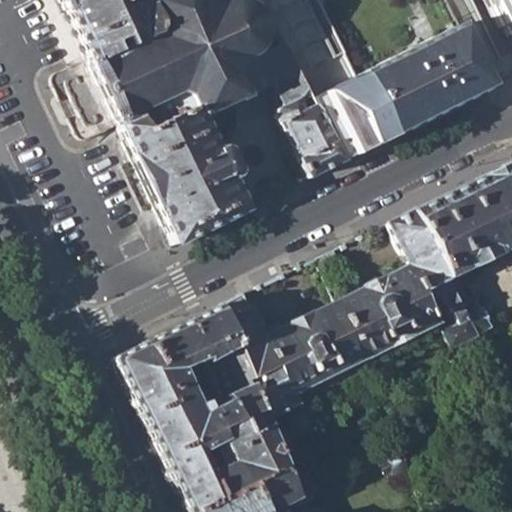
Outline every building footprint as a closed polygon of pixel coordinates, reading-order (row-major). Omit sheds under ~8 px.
[(62,15),(85,62),(110,53),(120,49),(150,36),(149,27),(141,11),(133,12),(130,2),(131,0),(51,0),(59,16),(62,15)] [(110,130),(114,127),(136,117),(153,108),(163,103),(162,99),(177,93),(179,94),(187,99),(197,123),(205,120),(203,117),(233,102),(235,103),(244,99),(241,91),(239,92),(233,78),(238,62),(252,55),(257,53),(261,47),(262,45),(263,35),(259,17),(257,14),(246,6),(234,2),(224,2),(209,7),(197,3),(196,0),(144,0),(138,4),(141,11),(149,27),(150,36),(120,49),(110,53),(85,62),(80,65),(110,130)] [(196,0),(197,3),(209,7),(224,2),(234,2),(246,6),(257,14),(259,17),(268,14),(260,0),(196,0)] [(511,0),(479,0),(495,31),(500,29),(511,53),(511,0)] [(259,17),(263,35),(262,45),(279,35),(268,14),(259,17)] [(357,73),(388,135),(484,88),(453,27),(357,73)] [(306,176),(341,158),(310,96),(283,44),(264,53),(261,47),(257,53),(252,55),(238,62),(233,78),(239,92),(241,91),(244,99),(274,83),(276,87),(271,90),(281,108),(274,109),(276,117),(306,176)] [(341,158),(388,135),(357,73),(310,96),(341,158)] [(212,152),(197,123),(187,99),(179,94),(177,93),(162,99),(163,103),(153,108),(136,117),(114,127),(153,212),(156,213),(171,242),(240,208),(227,183),(231,181),(233,175),(222,152),(212,152)] [(511,245),(511,159),(504,163),(407,211),(441,278),(511,245)] [(403,264),(332,301),(359,362),(432,324),(430,322),(423,304),(429,302),(439,297),(450,312),(443,316),(447,326),(437,331),(448,348),(471,334),(441,278),(407,211),(381,224),(403,264)] [(311,258),(322,280),(341,270),(330,249),(311,258)] [(466,300),(453,273),(441,278),(471,334),(487,326),(483,319),(484,317),(479,304),(476,305),(473,299),(466,300)] [(238,295),(215,306),(259,421),(293,404),(290,397),(359,362),(332,301),(261,336),(238,295)] [(436,319),(429,302),(423,304),(430,322),(436,319)] [(259,421),(215,306),(209,309),(113,354),(109,361),(110,364),(130,407),(134,406),(141,421),(184,511),(187,511),(278,469),(259,421)] [(387,473),(396,476),(406,475),(395,449),(388,453),(383,462),(387,473)] [(311,511),(307,510),(302,511),(294,511),(291,505),(306,499),(310,491),(303,473),(283,481),(278,469),(187,511),(311,511)]
